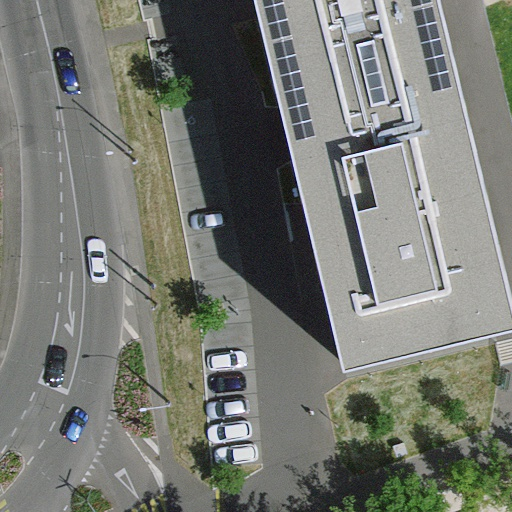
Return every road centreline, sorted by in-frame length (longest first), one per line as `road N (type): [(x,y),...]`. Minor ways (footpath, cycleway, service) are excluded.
road 1 (tertiary): [(43,415),(66,352),(73,269),(64,125),(37,0)]
road 2 (residential): [(309,511),(511,440)]
